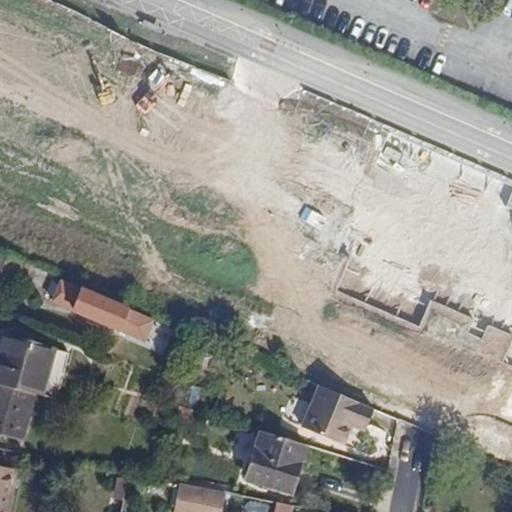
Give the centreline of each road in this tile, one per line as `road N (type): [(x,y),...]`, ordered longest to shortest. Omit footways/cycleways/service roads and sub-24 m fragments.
road 1 (residential): [(143,0),(511,157)]
road 2 (unknown): [(511,67),(354,0)]
